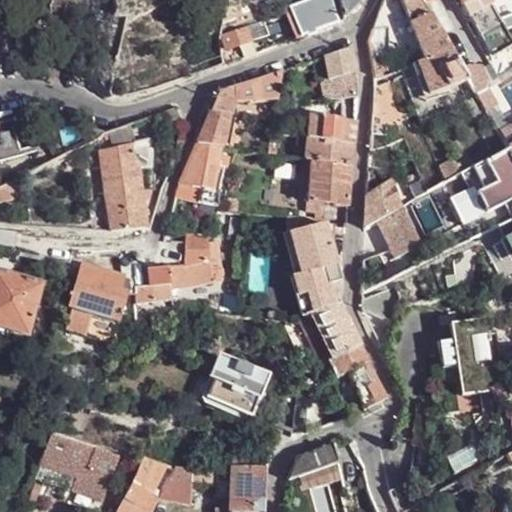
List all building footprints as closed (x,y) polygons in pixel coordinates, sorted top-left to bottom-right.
[(333,0),(311,0),(291,8),(294,14),(298,27),(300,31),(301,37),(339,23),(333,0)] [(339,0),(343,19),(363,0),(339,0)] [(412,0),(409,1),(400,5),(408,27),(422,63),(450,52),(440,35),(419,0),(412,0)] [(419,0),(440,35),(448,29),(431,0),(419,0)] [(486,10),(491,7),(487,0),(458,0),(462,7),(474,1),(481,12),(486,10)] [(499,0),(487,0),(491,7),(494,11),(503,5),(499,0)] [(380,13),(373,32),(395,29),(408,27),(400,5),(380,13)] [(508,50),(486,10),(481,12),(469,19),(491,60),(508,50)] [(511,17),(500,22),(506,32),(511,30),(511,17)] [(224,35),(228,49),(253,40),(270,35),(266,21),(224,35)] [(395,29),(409,68),(410,68),(416,66),(422,63),(408,27),(395,29)] [(222,67),(221,54),(221,35),(199,38),(199,76),(222,67)] [(257,54),(253,40),(228,49),(224,50),(224,66),(257,54)] [(349,48),(324,57),(328,77),(328,80),(355,72),(349,48)] [(461,72),(450,52),(422,63),(416,66),(432,95),(452,88),(467,83),(461,72)] [(373,66),(375,81),(381,78),(379,64),(373,66)] [(454,92),(452,88),(432,95),(416,66),(410,68),(427,102),(454,92)] [(467,83),(477,98),(487,92),(489,84),(481,70),(467,69),(461,72),(467,83)] [(233,102),(276,98),(278,86),(279,71),(235,86),(233,102)] [(328,80),(332,99),(357,97),(357,83),(355,72),(328,80)] [(511,72),(497,81),(501,87),(511,80),(511,72)] [(326,99),(332,99),(328,80),(328,77),(322,78),(326,99)] [(375,88),(371,140),(384,134),(387,127),(409,118),(396,80),(375,88)] [(218,93),(209,113),(227,119),(229,119),(233,102),(235,86),(218,93)] [(484,112),(499,136),(509,130),(487,92),(477,98),(484,112)] [(484,112),(477,98),(466,104),(474,118),(484,112)] [(222,147),(223,148),(227,119),(209,113),(195,143),(222,147)] [(7,114),(0,116),(0,166),(0,167),(0,166),(0,163),(19,157),(7,114)] [(307,138),(309,115),(301,114),(299,136),(307,138)] [(353,145),(355,122),(309,115),(307,138),(353,145)] [(272,122),(271,131),(278,133),(279,124),(272,122)] [(111,147),(133,143),(135,142),(129,123),(108,131),(111,147)] [(511,128),(509,130),(499,136),(506,149),(507,152),(511,160),(511,128)] [(278,156),(281,133),(278,133),(271,131),(267,154),(278,156)] [(133,143),(136,172),(153,171),(153,138),(135,142),(133,143)] [(307,138),(305,159),(311,160),(351,165),(353,145),(307,138)] [(401,149),(407,146),(404,138),(398,141),(401,149)] [(97,150),(108,233),(141,230),(144,230),(136,172),(133,143),(111,147),(97,150)] [(222,147),(195,143),(178,181),(177,186),(201,191),(212,193),(220,155),(222,147)] [(476,197),(487,216),(503,206),(510,202),(511,206),(511,160),(507,152),(487,165),(485,162),(484,163),(471,169),(484,192),(476,197)] [(201,191),(199,204),(218,207),(220,184),(225,168),(227,169),(230,157),(220,155),(212,193),(201,191)] [(458,170),(441,178),(444,183),(470,170),(462,155),(453,159),(458,170)] [(436,168),(441,178),(458,170),(453,159),(436,168)] [(351,165),(311,160),(306,202),(307,202),(323,204),(346,207),(351,165)] [(408,185),(420,179),(416,171),(404,177),(408,185)] [(413,198),(425,192),(420,179),(408,185),(413,198)] [(368,193),(364,228),(377,221),(400,209),(393,180),(368,193)] [(0,194),(13,188),(9,182),(0,186),(0,194)] [(177,186),(174,198),(197,205),(199,204),(201,191),(177,186)] [(322,214),(323,204),(307,202),(307,212),(322,214)] [(511,218),(511,206),(510,202),(503,206),(511,219),(511,218)] [(377,221),(396,258),(422,244),(403,206),(400,209),(377,221)] [(310,314),(334,305),(328,284),(339,281),(341,278),(332,247),(334,226),(325,225),(325,223),(288,234),(299,274),(294,276),(290,277),(297,298),(305,295),(310,314)] [(288,234),(283,235),(290,260),(294,276),(299,274),(288,234)] [(182,265),(208,262),(207,242),(207,239),(185,236),(182,265)] [(217,242),(207,242),(208,262),(209,272),(221,270),(217,242)] [(143,251),(119,251),(121,276),(124,277),(120,292),(125,293),(132,293),(131,287),(132,287),(132,271),(144,273),(143,251)] [(169,288),(210,283),(209,272),(208,262),(182,265),(166,267),(169,288)] [(116,323),(125,293),(120,292),(124,277),(121,276),(81,264),(67,305),(67,309),(70,310),(89,316),(116,323)] [(169,301),(169,288),(166,267),(162,268),(144,273),(132,271),(132,287),(131,287),(132,293),(132,305),(169,301)] [(0,331),(25,339),(29,329),(42,285),(0,272),(0,331)] [(394,286),(363,301),(363,309),(389,321),(399,296),(394,286)] [(305,295),(297,298),(303,317),(310,314),(305,295)] [(360,347),(339,304),(311,316),(333,359),(360,347)] [(70,310),(63,332),(83,338),(89,316),(70,310)] [(461,395),(498,390),(511,387),(511,381),(507,347),(502,348),(495,349),(492,332),(489,318),(450,324),(452,336),(438,338),(442,366),(457,365),(461,395)] [(0,331),(0,347),(21,354),(25,339),(0,331)] [(329,360),(328,360),(334,380),(345,375),(367,362),(360,347),(333,359),(329,360)] [(267,376),(216,356),(208,377),(214,380),(206,399),(251,417),(267,376)] [(367,362),(345,375),(364,411),(387,398),(367,362)] [(77,477),(87,447),(53,436),(50,441),(40,466),(77,477)] [(266,469),(268,437),(257,437),(257,446),(237,445),(236,469),(266,469)] [(494,441),(497,452),(506,447),(504,439),(494,441)] [(340,462),(333,443),(308,453),(302,454),(293,463),(284,481),(340,462)] [(77,477),(73,491),(101,501),(111,477),(87,468),(94,449),(87,447),(77,477)] [(94,449),(87,468),(111,477),(118,457),(94,449)] [(442,481),(454,474),(448,453),(435,456),(442,481)] [(125,500),(146,511),(147,511),(158,494),(152,491),(165,465),(144,458),(134,482),(125,500)] [(152,491),(158,494),(168,477),(173,467),(165,465),(152,491)] [(173,467),(168,477),(195,480),(216,482),(217,468),(173,467)] [(229,483),(230,468),(217,468),(216,482),(229,483)] [(265,511),(266,469),(236,469),(232,468),(230,511),(265,511)] [(195,480),(168,477),(158,494),(190,503),(195,480)] [(229,483),(216,482),(215,496),(228,497),(229,483)] [(33,484),(24,505),(33,508),(42,486),(33,483),(33,484)] [(146,511),(125,500),(118,511),(146,511)]
